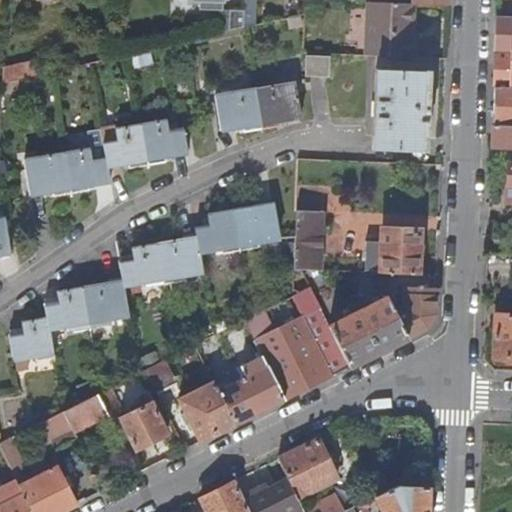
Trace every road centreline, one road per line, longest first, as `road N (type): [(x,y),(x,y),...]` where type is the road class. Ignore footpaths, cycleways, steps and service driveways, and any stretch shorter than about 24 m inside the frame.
road 1 (residential): [(473,0),(454,376)]
road 2 (residential): [(454,376),(383,380),(119,511)]
road 3 (residential): [(454,376),(451,511)]
